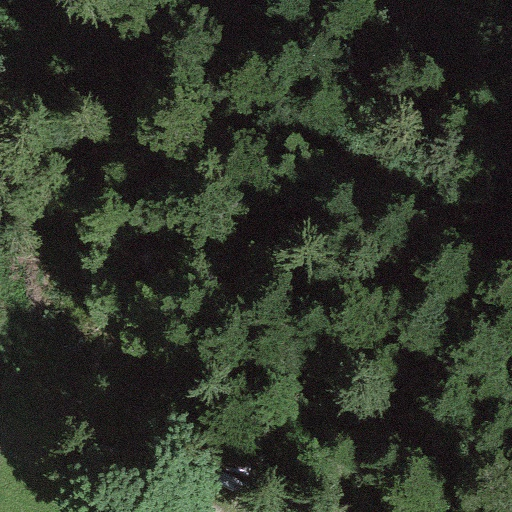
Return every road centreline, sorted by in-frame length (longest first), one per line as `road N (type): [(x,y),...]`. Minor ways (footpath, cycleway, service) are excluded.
road 1 (track): [(0,68),(210,0)]
road 2 (track): [(194,511),(173,497),(0,442)]
road 3 (track): [(385,0),(511,41)]
